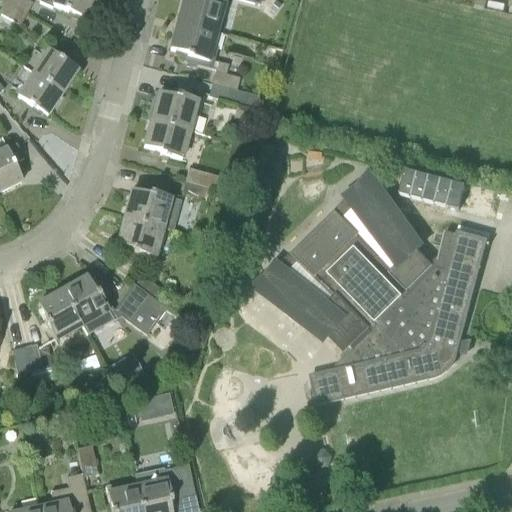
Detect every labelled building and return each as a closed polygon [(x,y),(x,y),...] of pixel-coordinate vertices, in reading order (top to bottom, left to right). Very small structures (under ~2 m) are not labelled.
[(6,0),(4,3),(27,16),(33,5),(23,0),(6,0)] [(93,0),(53,0),(50,7),(74,17),(74,16),(85,20),(93,0)] [(183,0),(177,24),(216,35),(224,5),(205,0),(202,0),(202,2),(195,0),(183,0)] [(0,16),(20,27),(27,16),(4,3),(0,11),(0,16)] [(216,35),(177,24),(170,52),(187,56),(187,59),(185,58),(184,64),(215,73),(211,86),(236,92),(240,80),(226,76),(229,66),(214,62),(217,51),(212,50),(216,35)] [(31,75),(62,95),(77,73),(67,66),(68,65),(47,51),(31,75)] [(62,95),(31,75),(16,98),(37,112),(38,111),(47,118),(62,95)] [(236,92),(211,86),(208,99),(259,112),(262,99),(236,92)] [(150,122),(189,133),(193,117),(198,118),(203,100),(177,92),(175,99),(158,95),(150,122)] [(189,133),(150,122),(143,149),(160,154),(159,156),(181,162),(189,133)] [(0,152),(0,193),(21,183),(16,173),(17,173),(13,166),(23,161),(16,146),(6,151),(6,150),(0,152)] [(312,377),(319,411),(322,410),(321,407),(435,380),(440,378),(449,372),(452,367),(456,362),(486,247),(489,248),(490,246),(444,234),(435,270),(419,253),(424,248),(368,170),(355,185),(353,187),(339,197),(342,202),(334,211),(279,264),(274,260),(263,274),(246,288),(323,347),(328,340),(345,357),(335,367),(336,373),(312,377)] [(207,190),(225,194),(228,182),(188,171),(185,183),(207,190)] [(408,180),(402,205),(498,226),(503,202),(408,180)] [(181,196),(203,202),(207,190),(185,183),(181,196)] [(124,220),(163,230),(171,201),(149,195),(148,197),(131,192),(124,220)] [(163,230),(124,220),(117,247),(134,252),(133,254),(155,260),(163,230)] [(161,305),(167,297),(141,277),(135,286),(161,305)] [(62,293),(81,328),(96,320),(101,330),(118,320),(102,291),(95,295),(86,279),(62,293)] [(141,313),(148,318),(158,305),(160,307),(161,305),(135,286),(116,311),(133,323),(141,313)] [(54,343),(81,328),(62,293),(37,307),(46,322),(44,323),(54,343)] [(31,374),(53,369),(48,349),(37,352),(36,347),(26,349),(31,374)] [(17,378),(31,374),(26,349),(11,353),(17,378)] [(144,426),(176,418),(171,398),(139,406),(144,426)] [(82,476),(83,480),(98,477),(91,448),(77,451),(82,476)] [(137,488),(142,511),(170,511),(169,504),(192,499),(186,468),(165,473),(167,482),(137,488)] [(38,510),(38,511),(89,511),(83,480),(82,476),(66,480),(68,490),(50,494),(53,507),(38,510)] [(142,511),(137,488),(136,481),(106,488),(110,511),(142,511)]
